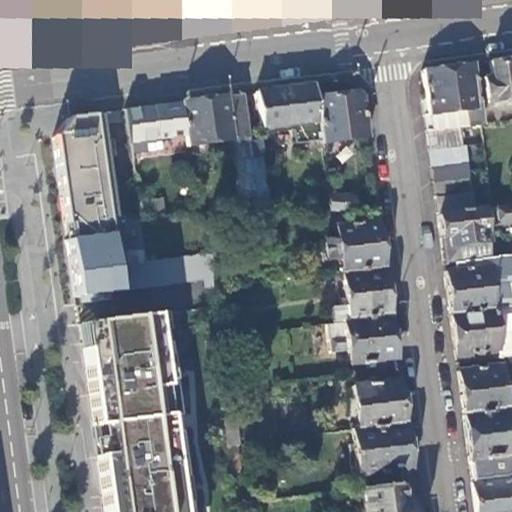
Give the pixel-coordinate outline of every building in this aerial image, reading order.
[(511,100),(511,92),(508,60),(495,61),(486,63),(488,78),(480,79),(484,104),(511,100)] [(479,126),(470,65),(441,68),(420,71),(423,102),(421,102),(426,134),(458,129),(479,126)] [(290,87),(252,93),(257,129),(293,124),(295,142),(320,139),(315,96),(313,84),(290,87)] [(354,91),(315,96),(320,139),(320,144),(365,138),(362,116),(359,94),(354,91)] [(232,95),(224,96),(230,139),(238,200),(266,197),(258,138),(244,140),(242,124),(243,124),(239,94),(232,95)] [(200,100),(178,103),(182,136),(184,146),(230,139),(224,96),(200,100)] [(150,106),(124,110),(127,142),(135,141),(136,151),(158,149),(157,139),(182,136),(178,103),(150,106)] [(66,118),(51,137),(63,225),(66,224),(68,239),(64,240),(72,297),(114,292),(111,266),(91,117),(91,114),(66,118)] [(98,116),(91,117),(111,266),(123,264),(121,252),(116,252),(113,234),(119,234),(116,217),(111,217),(108,191),(113,190),(110,169),(105,169),(103,158),(109,157),(106,140),(101,141),(98,116)] [(460,148),(458,129),(426,134),(428,154),(460,148)] [(465,164),(463,148),(460,148),(428,154),(430,169),(465,164)] [(467,180),(465,164),(430,169),(431,179),(432,185),(467,180)] [(434,200),(469,195),(467,180),(432,185),(434,200)] [(328,211),(355,212),(353,194),(326,194),(328,211)] [(437,217),(472,212),(469,195),(434,200),(437,217)] [(266,197),(238,200),(239,210),(267,209),(266,197)] [(136,213),(162,213),(160,200),(135,202),(136,213)] [(511,223),(511,207),(490,210),(472,212),(437,217),(438,230),(443,266),(479,261),(477,245),(485,244),(483,228),(511,223)] [(209,223),(210,242),(221,241),(221,226),(223,226),(223,211),(208,211),(209,223)] [(379,244),(376,221),(333,227),(334,238),(322,239),(323,246),(313,247),(309,254),(312,276),(339,272),(382,267),(379,244)] [(221,241),(210,242),(210,257),(222,256),(221,241)] [(183,256),(186,283),(213,279),(209,253),(183,256)] [(130,278),(130,284),(181,282),(180,258),(151,259),(152,277),(130,278)] [(490,260),(479,261),(443,266),(446,289),(450,316),(508,308),(506,291),(488,294),(485,268),(491,268),(490,260)] [(123,264),(111,266),(114,292),(128,290),(125,264),(123,264)] [(382,267),(339,272),(343,306),(345,321),(388,315),(385,292),(382,267)] [(332,307),(334,322),(340,321),(345,321),(343,306),(332,307)] [(455,358),(495,353),(496,359),(511,357),(511,307),(508,308),(450,316),(452,338),(455,358)] [(101,511),(191,511),(181,431),(166,433),(164,417),(178,415),(169,342),(154,344),(150,315),(76,325),(84,382),(89,423),(95,468),(98,492),(101,511)] [(391,337),(388,315),(345,321),(340,321),(344,351),(346,365),(393,358),(391,337)] [(334,322),(326,323),(330,352),(344,351),(340,321),(334,322)] [(222,337),(209,339),(211,352),(212,363),(225,361),(222,337)] [(463,416),(505,411),(498,366),(457,371),(459,390),(463,416)] [(399,401),(396,379),(348,386),(354,429),(402,422),(399,401)] [(227,392),(216,393),(216,397),(219,415),(227,414),(226,402),(228,402),(227,392)] [(511,409),(505,411),(463,416),(466,443),(471,481),(511,476),(511,454),(509,433),(511,432),(511,409)] [(402,422),(354,429),(349,429),(356,476),(399,471),(408,470),(405,445),(402,422)] [(242,504),(234,444),(223,446),(230,501),(230,505),(242,504)] [(399,471),(356,476),(357,490),(361,489),(401,484),(399,471)] [(511,511),(511,476),(471,481),(474,503),(475,511),(501,511),(510,511),(509,511),(511,511)] [(403,502),(401,484),(361,489),(363,511),(413,511),(413,510),(412,501),(403,502)]
